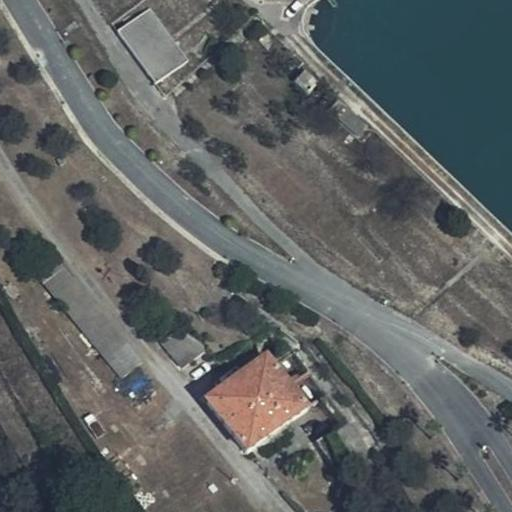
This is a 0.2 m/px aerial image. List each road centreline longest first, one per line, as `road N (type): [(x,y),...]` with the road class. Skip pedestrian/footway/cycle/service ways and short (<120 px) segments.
road 1 (residential): [(21,0),(111,140),(193,223),(384,337),(449,400),(511,495)]
road 2 (unknown): [(271,511),(25,197),(0,148)]
